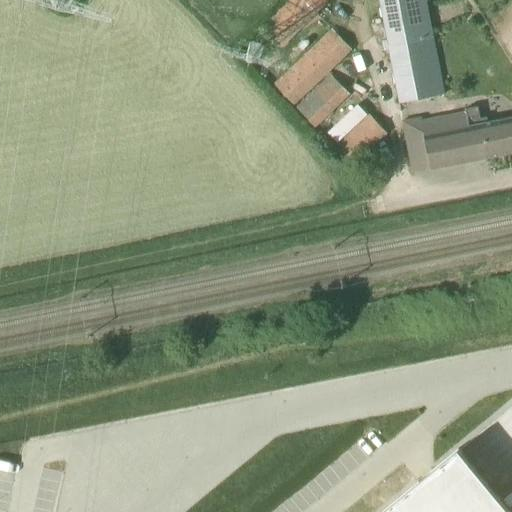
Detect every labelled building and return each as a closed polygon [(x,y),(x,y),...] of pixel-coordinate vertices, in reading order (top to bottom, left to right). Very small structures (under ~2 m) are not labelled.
[(284,47),(332,0),(291,0),(264,27),(284,47)] [(380,0),(401,103),(445,94),(426,0),(380,0)] [(295,104),(352,49),(332,29),(275,84),(295,104)] [(316,127),(350,94),(332,75),(298,107),(316,127)] [(481,119),(478,107),(404,122),(414,172),(432,169),(511,153),(511,118),(488,123),(487,117),(481,119)] [(353,165),(387,133),(370,114),(335,147),(353,165)] [(511,511),(511,510),(459,447),(381,511),(511,511)]
